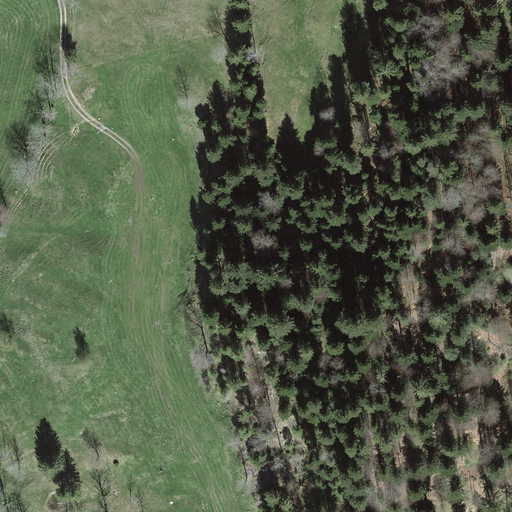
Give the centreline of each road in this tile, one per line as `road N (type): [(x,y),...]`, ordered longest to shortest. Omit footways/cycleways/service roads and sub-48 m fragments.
road 1 (track): [(401,511),(439,450),(429,385),(435,357),(454,326),(511,270)]
road 2 (track): [(61,0),(67,93),(129,152),(141,191)]
road 3 (track): [(511,174),(496,85),(499,17)]
